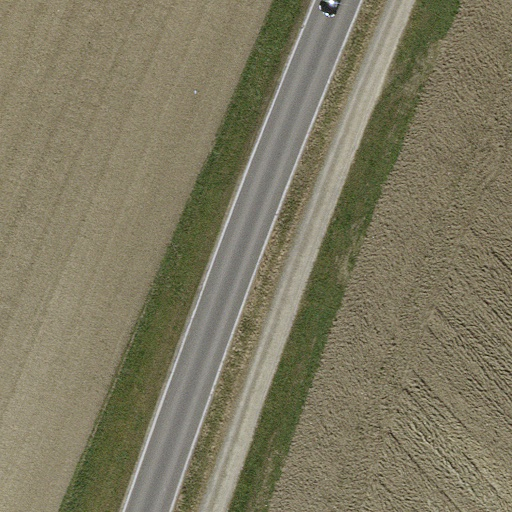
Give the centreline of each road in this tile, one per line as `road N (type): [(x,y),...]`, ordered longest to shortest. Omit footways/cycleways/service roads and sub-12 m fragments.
road 1 (track): [(411,0),(209,511)]
road 2 (unclassified): [(348,0),(151,511)]
